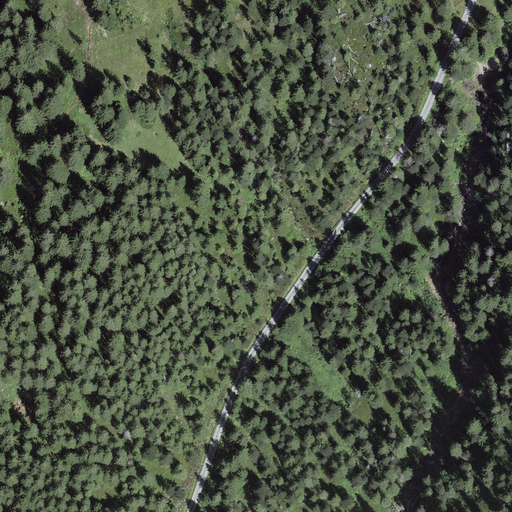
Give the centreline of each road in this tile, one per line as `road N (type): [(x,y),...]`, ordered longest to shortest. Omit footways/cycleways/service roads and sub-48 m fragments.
road 1 (track): [(190,511),(254,347),(421,122)]
road 2 (track): [(421,122),(473,0)]
